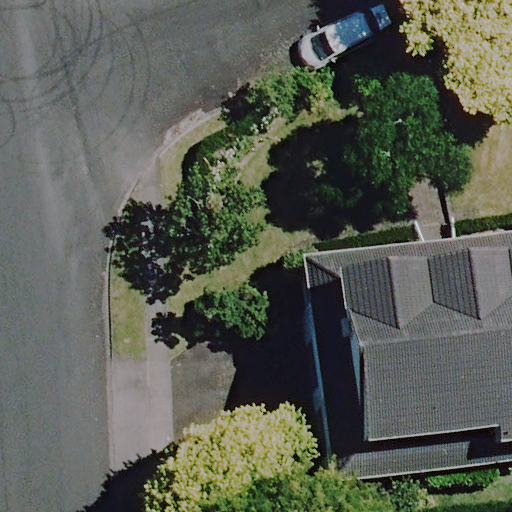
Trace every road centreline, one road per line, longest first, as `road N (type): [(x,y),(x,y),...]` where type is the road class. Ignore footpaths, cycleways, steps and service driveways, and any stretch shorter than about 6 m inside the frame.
road 1 (residential): [(317,0),(0,70)]
road 2 (residential): [(11,511),(0,257)]
